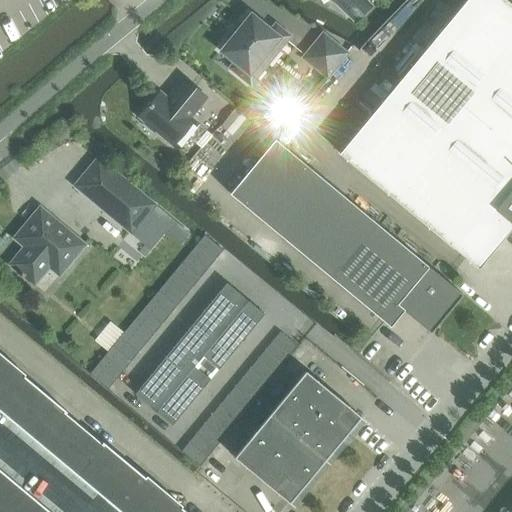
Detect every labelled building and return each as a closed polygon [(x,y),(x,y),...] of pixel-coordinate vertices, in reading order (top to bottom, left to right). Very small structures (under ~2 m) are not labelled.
[(478,268),(511,227),(511,4),(506,0),(466,0),(340,153),(478,268)] [(367,0),(358,0),(345,14),(356,24),(373,6),(367,0)] [(251,14),(221,50),(235,62),(231,67),(250,83),(289,36),(275,24),(271,30),(251,14)] [(323,34),(304,57),(327,76),(346,53),(323,34)] [(160,92),(139,117),(144,121),(142,124),(153,134),(156,131),(172,145),(193,119),(190,117),(206,97),(183,78),(167,97),(160,92)] [(281,95),(264,116),(278,128),(296,107),(281,95)] [(236,140),(251,122),(234,109),(219,126),(236,140)] [(199,125),(189,137),(201,147),(211,135),(199,125)] [(462,294),(275,139),(275,138),(229,193),(390,326),(403,310),(420,324),(439,322),(462,294)] [(131,231),(154,204),(98,158),(75,185),(131,231)] [(59,275),(85,245),(40,208),(15,238),(25,247),(11,264),(34,284),(49,266),(59,275)] [(108,389),(223,250),(204,235),(89,373),(108,389)] [(135,394),(172,424),(264,314),(227,283),(135,394)] [(282,363),(297,345),(280,331),(181,451),(200,466),(284,364),(282,363)] [(210,511),(0,334),(0,389),(144,511),(210,511)] [(234,457),(289,503),(361,416),(305,370),(234,457)] [(69,511),(0,453),(0,511),(69,511)]
